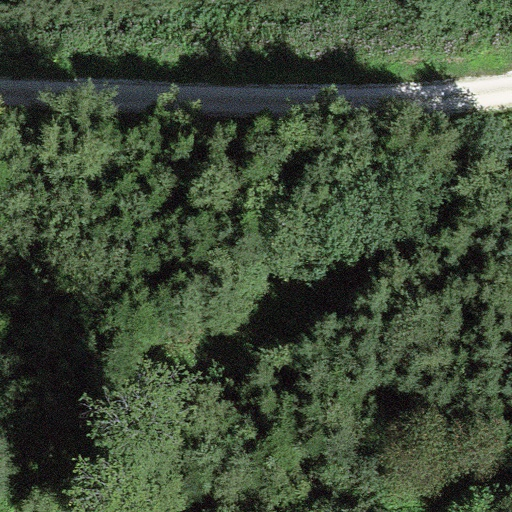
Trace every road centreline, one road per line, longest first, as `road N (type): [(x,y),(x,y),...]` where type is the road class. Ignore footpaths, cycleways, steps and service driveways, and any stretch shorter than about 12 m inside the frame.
road 1 (track): [(0,508),(511,175)]
road 2 (track): [(511,93),(339,104),(0,91)]
